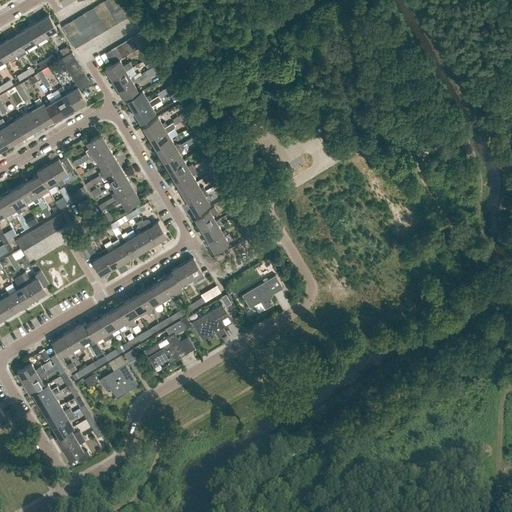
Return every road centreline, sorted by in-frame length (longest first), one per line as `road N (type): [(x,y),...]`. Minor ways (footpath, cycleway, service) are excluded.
road 1 (residential): [(70,489),(119,459),(145,401),(305,305),(309,282),(268,200),(358,144)]
road 2 (residential): [(0,358),(191,240),(110,106),(0,171)]
road 3 (residential): [(70,489),(0,370)]
